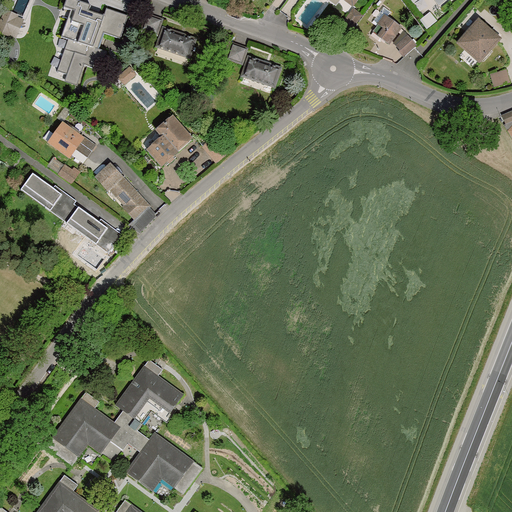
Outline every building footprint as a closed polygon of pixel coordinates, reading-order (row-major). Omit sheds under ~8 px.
[(66,84),(77,88),(84,67),(100,73),(106,55),(98,52),(103,35),(120,41),(127,18),(106,11),(104,18),(89,13),(91,9),(67,1),(64,11),(75,14),(71,24),(67,23),(62,39),(68,41),(57,73),(68,77),(66,84)] [(26,19),(5,10),(0,21),(0,33),(17,40),(26,19)] [(354,10),(342,26),(350,32),(362,16),(354,10)] [(437,21),(430,13),(420,21),(427,29),(437,21)] [(402,30),(385,17),(378,27),(384,31),(378,38),(390,46),(402,30)] [(162,23),(147,18),(142,32),(157,37),(162,23)] [(501,40),(479,20),(459,43),(481,62),(501,40)] [(195,43),(164,33),(158,51),(189,61),(195,43)] [(417,47),(407,37),(396,47),(405,57),(417,47)] [(248,52),(232,47),(228,62),(243,67),(248,52)] [(249,58),(241,79),(275,91),(282,70),(249,58)] [(136,76),(130,69),(117,79),(124,87),(136,76)] [(510,85),(506,72),(489,77),(492,90),(510,85)] [(511,113),(503,117),(506,125),(511,123),(511,113)] [(162,140),(148,152),(163,170),(195,142),(174,118),(157,133),(162,140)] [(98,145),(66,122),(50,144),(71,159),(78,150),(89,158),(98,145)] [(217,138),(204,148),(217,166),(230,155),(217,138)] [(79,175),(54,160),(49,167),(72,185),(79,175)] [(135,222),(150,208),(111,165),(95,179),(135,222)] [(33,175),(21,191),(109,254),(122,235),(101,220),(100,222),(75,205),(77,203),(56,188),(54,190),(33,175)] [(141,453),(126,472),(152,491),(162,478),(183,494),(202,468),(156,433),(150,441),(132,427),(151,400),(171,414),(184,396),(159,377),(164,370),(150,360),(116,405),(125,411),(115,424),(96,409),(101,402),(87,392),(48,446),(72,464),(88,443),(101,453),(110,440),(124,451),(129,444),(141,453)] [(97,511),(99,510),(74,492),(79,486),(75,483),(64,475),(37,511),(5,511),(0,508),(0,511),(97,511)] [(197,511),(196,511),(195,511),(142,511),(126,500),(116,511),(197,511)]
